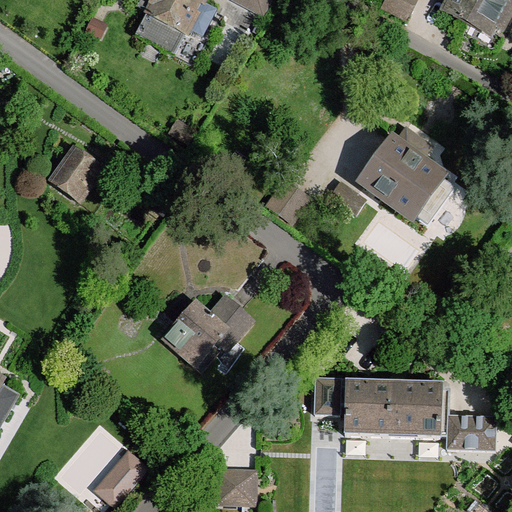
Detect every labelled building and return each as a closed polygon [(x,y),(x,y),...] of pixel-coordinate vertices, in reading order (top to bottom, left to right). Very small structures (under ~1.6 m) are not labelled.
[(149,14),(156,0),(143,0),(139,9),(149,14)] [(156,0),(149,14),(187,34),(189,32),(203,5),(205,1),(202,0),(156,0)] [(238,0),(270,15),(276,0),(238,0)] [(412,0),(387,0),(384,9),(403,18),(412,0)] [(457,0),(451,14),(490,34),(494,27),(503,32),(511,16),(511,5),(507,2),(507,0),(457,0)] [(218,13),(203,5),(189,32),(204,39),(218,13)] [(187,34),(149,14),(136,38),(175,58),(187,34)] [(406,132),(395,148),(420,166),(432,150),(406,132)] [(393,147),(364,187),(412,221),(414,218),(438,183),(440,181),(420,166),(395,148),(393,147)] [(74,160),(58,183),(77,197),(93,174),(74,160)] [(453,194),(438,183),(414,218),(427,228),(453,194)] [(311,202),(287,184),(269,208),(293,226),(311,202)] [(366,203),(341,186),(332,199),(356,216),(366,203)] [(197,308),(167,341),(197,368),(210,353),(226,335),(236,344),(253,324),(227,302),(210,320),(197,308)] [(217,358),(210,353),(197,368),(203,374),(217,358)] [(451,388),(348,385),(348,390),(343,390),(343,382),(317,381),(316,418),(341,419),(342,408),(347,408),(346,438),(449,440),(449,451),(495,452),(496,421),(450,420),(451,388)] [(0,388),(0,430),(18,398),(0,388)] [(116,502),(152,473),(136,453),(99,481),(116,502)] [(255,508),(255,475),(218,473),(217,506),(255,508)]
